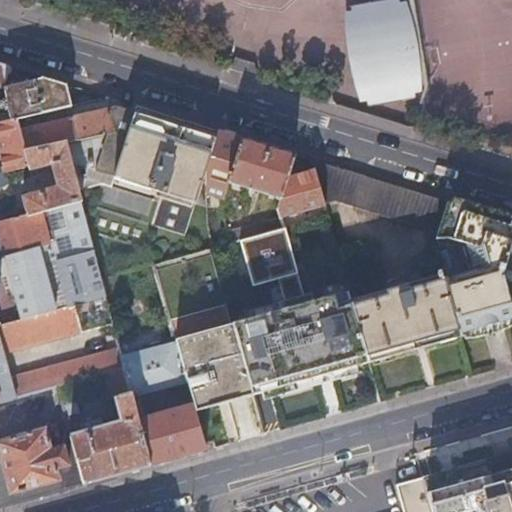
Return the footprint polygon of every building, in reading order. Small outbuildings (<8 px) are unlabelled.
[(401,0),(389,0),(350,7),(368,108),(420,97),(401,0)] [(0,90),(5,89),(44,80),(0,66),(0,90)] [(66,86),(44,80),(5,89),(13,122),(15,122),(72,108),(66,86)] [(31,129),(36,150),(65,144),(78,192),(100,186),(112,190),(115,180),(208,209),(207,195),(206,176),(218,134),(189,124),(173,119),(149,112),(136,108),(134,114),(117,109),(31,129)] [(15,122),(13,122),(0,125),(0,158),(1,158),(5,174),(27,168),(23,153),(15,122)] [(233,138),(218,134),(206,176),(207,195),(223,200),(228,185),(242,141),(233,138)] [(284,154),(242,141),(228,185),(282,200),(288,181),(295,157),(284,154)] [(36,150),(23,153),(27,168),(28,173),(52,167),(58,190),(23,199),(27,217),(81,202),(78,192),(65,144),(36,150)] [(381,184),(312,162),(315,174),(324,206),(340,202),(355,206),(355,209),(439,234),(448,205),(381,184)] [(288,181),(282,200),(279,209),(282,219),(285,230),(288,229),(290,228),(287,218),(324,208),(324,206),(315,174),(288,181)] [(453,201),(451,206),(511,224),(511,219),(481,210),(453,201)] [(81,202),(27,217),(0,224),(0,239),(4,256),(0,256),(0,272),(4,290),(13,288),(21,321),(106,298),(101,280),(81,202)] [(447,292),(460,340),(464,339),(466,343),(486,340),(490,339),(493,338),(496,337),(499,336),(502,335),(505,334),(507,333),(510,332),(511,331),(511,310),(503,281),(502,277),(511,244),(511,224),(451,206),(448,205),(439,234),(435,249),(436,255),(452,250),(462,288),(447,292)] [(222,213),(231,244),(241,242),(244,241),(257,237),(254,227),(239,231),(236,222),(231,223),(227,212),(222,213)] [(282,219),(254,227),(257,237),(269,234),(285,230),(282,219)] [(244,241),(255,286),(281,279),(287,302),(289,309),(254,318),(233,327),(253,398),(262,435),(320,418),(381,401),(369,365),(367,356),(351,302),(350,293),(309,304),(288,229),(285,230),(269,234),(257,237),(244,241)] [(511,244),(502,277),(503,281),(511,283),(511,244)] [(436,255),(442,274),(447,292),(462,288),(452,250),(436,255)] [(351,302),(367,356),(369,365),(460,340),(447,292),(442,274),(439,275),(439,276),(437,277),(437,278),(351,302)] [(117,276),(101,280),(106,298),(106,301),(122,297),(117,276)] [(106,298),(21,321),(0,327),(0,403),(57,388),(70,384),(102,375),(124,369),(121,359),(119,349),(0,381),(0,355),(112,324),(106,301),(106,298)] [(289,309),(287,302),(252,311),(254,318),(289,309)] [(233,327),(175,342),(175,344),(186,384),(192,406),(195,414),(253,398),(233,327)] [(127,350),(129,357),(164,347),(162,340),(127,350)] [(129,357),(121,359),(124,369),(132,399),(186,384),(175,344),(164,347),(129,357)] [(132,399),(124,369),(102,375),(110,405),(116,403),(123,424),(114,433),(106,435),(104,428),(103,428),(101,421),(84,425),(85,426),(80,428),(82,434),(71,437),(73,445),(84,486),(117,477),(133,472),(150,467),(138,421),(132,399)] [(79,415),(70,384),(57,388),(65,418),(79,415)] [(138,421),(150,467),(164,464),(179,459),(191,456),(205,452),(195,414),(192,406),(138,421)] [(0,508),(84,486),(73,445),(51,450),(45,430),(0,442),(0,508)] [(511,511),(511,453),(452,470),(464,511),(511,511)] [(464,511),(452,470),(421,479),(409,482),(395,486),(402,511),(464,511)]
